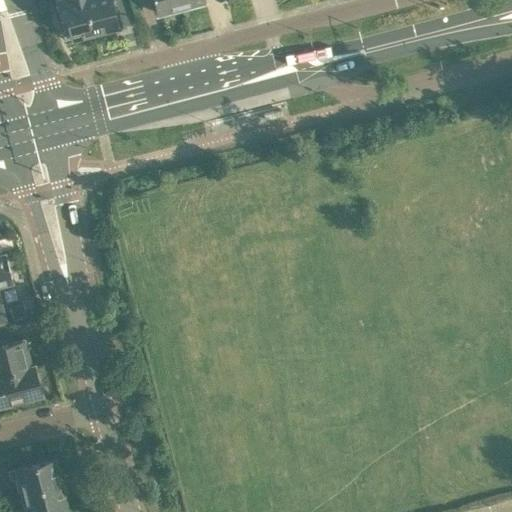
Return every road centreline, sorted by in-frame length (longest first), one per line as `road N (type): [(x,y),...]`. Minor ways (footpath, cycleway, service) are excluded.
road 1 (primary): [(191,91),(511,15)]
road 2 (unclassified): [(191,91),(332,84),(374,96),(511,59)]
road 3 (unclassified): [(103,410),(33,137)]
road 4 (unclassified): [(391,0),(197,49),(191,91)]
road 5 (primary): [(33,137),(191,91)]
road 6 (residential): [(33,137),(0,3)]
